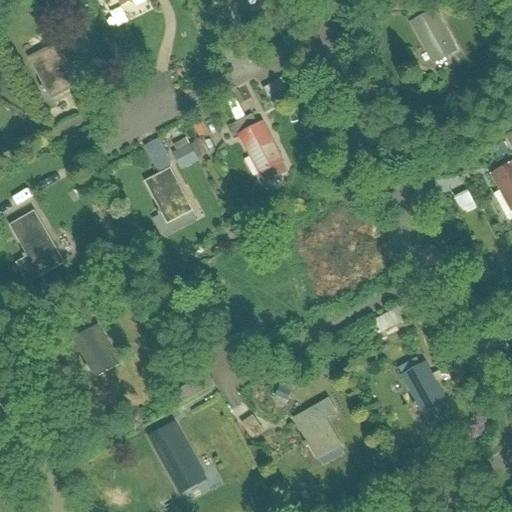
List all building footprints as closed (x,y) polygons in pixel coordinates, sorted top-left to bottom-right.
[(435,64),(457,51),(435,12),(413,25),(435,64)] [(53,100),(75,88),(54,49),(31,61),(45,86),(41,89),(44,94),(49,91),(53,100)] [(261,175),(283,164),(263,126),(259,128),(254,118),(229,131),(234,141),(242,137),(261,175)] [(182,155),(187,170),(205,164),(200,149),(182,155)] [(511,167),(495,177),(511,208),(511,167)] [(170,224),(192,212),(171,173),(148,185),(161,210),(157,213),(160,218),(165,215),(170,224)] [(459,199),(469,220),(486,212),(476,191),(459,199)] [(48,260),(57,254),(35,215),(13,228),(28,253),(23,256),(26,260),(19,264),(29,283),(53,270),(48,260)] [(99,379),(120,367),(98,328),(77,340),(91,366),(87,368),(90,373),(94,370),(99,379)] [(425,416),(447,404),(426,366),(422,368),(417,359),(398,369),(403,378),(417,403),(413,405),(416,410),(421,407),(425,416)] [(186,413),(223,395),(214,376),(177,394),(186,413)] [(319,460),(341,447),(326,421),(336,415),(330,405),(320,411),(318,408),(296,421),(307,441),(304,443),(307,449),(311,446),(319,460)] [(174,428),(153,440),(183,494),(204,482),(174,428)]
